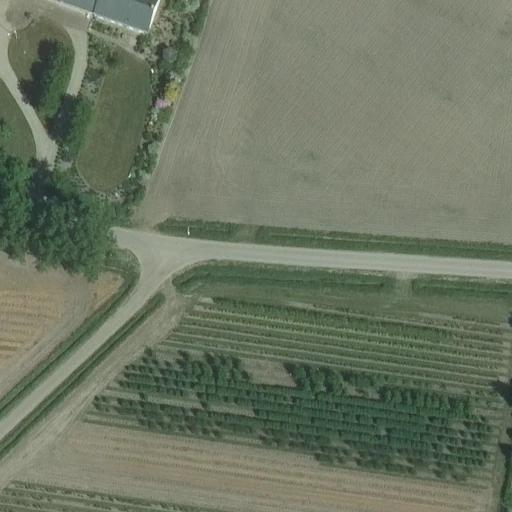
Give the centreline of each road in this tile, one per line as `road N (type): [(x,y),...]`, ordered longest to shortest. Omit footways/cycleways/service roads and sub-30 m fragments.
road 1 (unclassified): [(511,271),(161,248)]
road 2 (unclassified): [(0,430),(145,290),(161,248)]
road 3 (unclassified): [(161,248),(0,211)]
